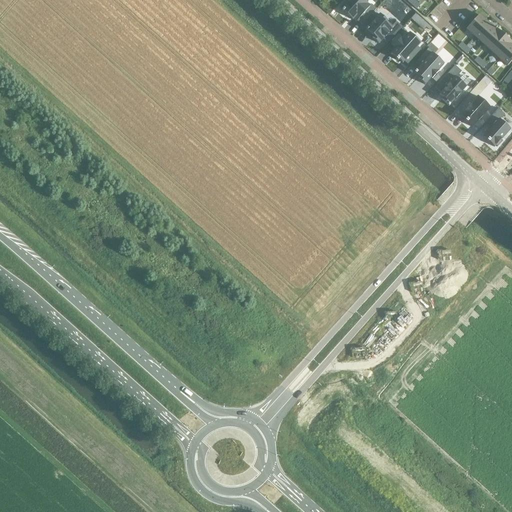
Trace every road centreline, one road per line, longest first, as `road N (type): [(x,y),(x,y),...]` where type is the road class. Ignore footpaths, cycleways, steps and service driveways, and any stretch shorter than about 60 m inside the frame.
road 1 (residential): [(0,93),(115,168),(253,287),(357,175),(201,30)]
road 2 (tertiary): [(268,436),(483,186)]
road 3 (tertiary): [(472,176),(250,417)]
road 4 (residential): [(511,189),(301,0)]
road 5 (tertiary): [(472,176),(276,0)]
road 6 (track): [(190,511),(0,340)]
road 7 (secondary): [(185,395),(0,236)]
road 8 (secondary): [(0,273),(165,418)]
